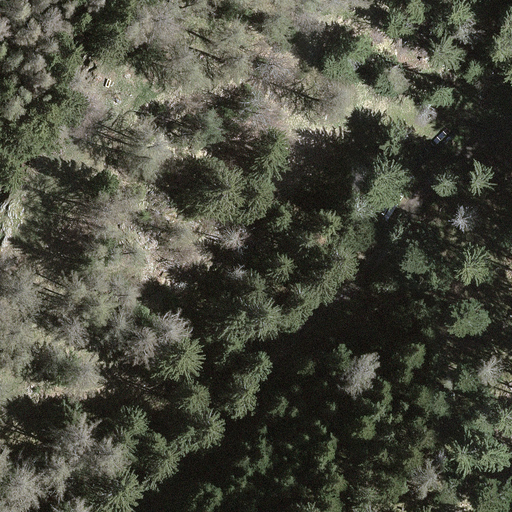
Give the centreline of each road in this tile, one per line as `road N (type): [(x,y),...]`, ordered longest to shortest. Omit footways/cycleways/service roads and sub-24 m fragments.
road 1 (track): [(164,511),(365,260),(511,123)]
road 2 (track): [(293,356),(90,430),(0,445)]
